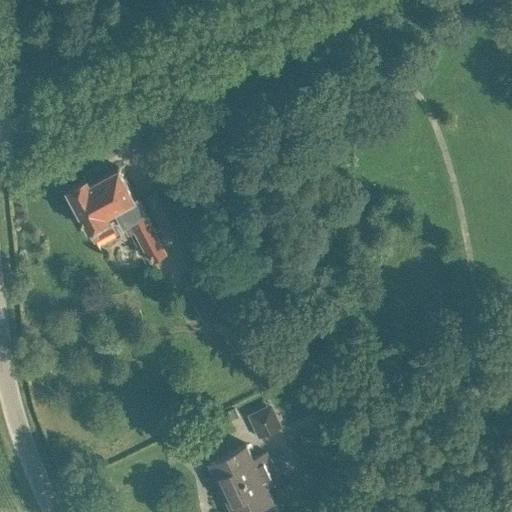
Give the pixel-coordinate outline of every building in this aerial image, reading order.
[(122,219),(129,232),(135,229),(152,260),(167,252),(119,165),(90,181),(88,177),(68,188),(88,227),(89,226),(95,238),(114,228),(112,224),(122,219)] [(189,229),(179,235),(200,273),(210,268),(189,229)] [(224,275),(207,284),(220,308),(237,299),(224,275)] [(185,285),(202,318),(220,308),(207,284),(202,276),(185,285)] [(248,413),(259,437),(283,425),(272,402),(248,413)] [(220,414),(224,422),(239,415),(235,406),(220,414)] [(217,491),(227,511),(247,511),(276,499),(269,484),(281,478),(267,449),(254,456),(247,442),(209,460),(222,488),(217,491)]
